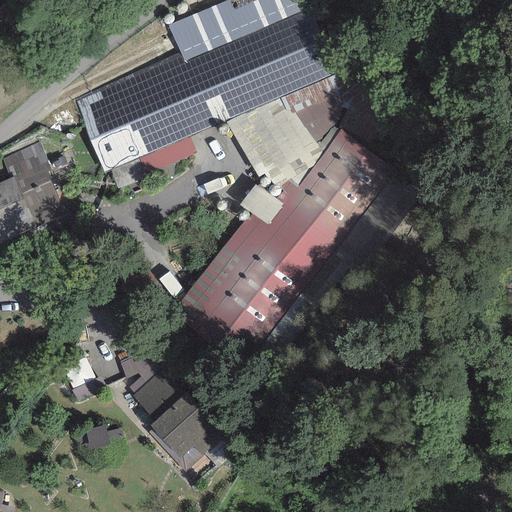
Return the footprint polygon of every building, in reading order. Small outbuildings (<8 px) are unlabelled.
[(37,25),(18,0),(12,0),(0,9),(0,21),(15,42),(37,25)] [(304,10),(77,101),(108,171),(228,120),(275,185),(173,311),(267,388),(421,187),(338,121),(322,144),(280,95),(339,73),(304,10)] [(13,178),(0,183),(0,237),(69,209),(52,175),(70,167),(66,149),(47,158),(38,146),(5,161),(13,178)] [(187,394),(163,368),(134,395),(159,423),(155,427),(183,458),(196,446),(205,456),(231,432),(193,390),(187,394)] [(0,485),(0,511),(15,511),(17,503),(4,501),(6,487),(0,485)]
